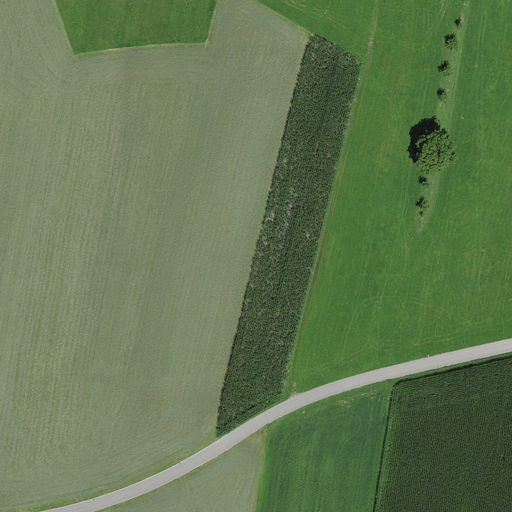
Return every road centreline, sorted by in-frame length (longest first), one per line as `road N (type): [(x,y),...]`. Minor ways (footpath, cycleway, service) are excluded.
road 1 (unclassified): [(511,345),(334,389),(148,486),(73,511)]
road 2 (track): [(376,0),(367,72),(295,354),(292,405)]
